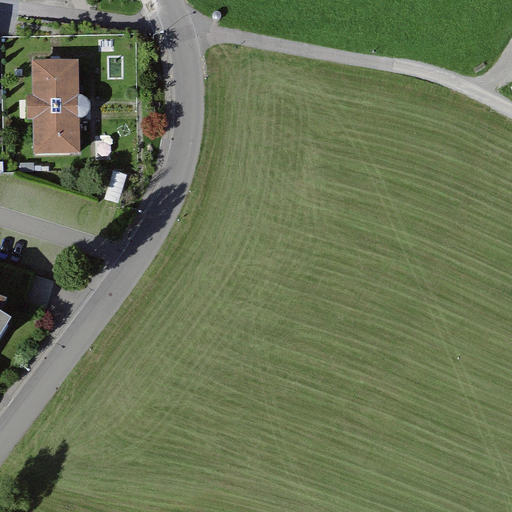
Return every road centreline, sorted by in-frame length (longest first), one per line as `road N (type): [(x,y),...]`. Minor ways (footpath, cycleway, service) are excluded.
road 1 (track): [(195,39),(248,38),(404,68),(511,110)]
road 2 (residential): [(136,263),(158,239),(198,125),(195,39),(180,0)]
road 3 (residential): [(0,442),(136,263)]
road 4 (residential): [(136,263),(0,217)]
